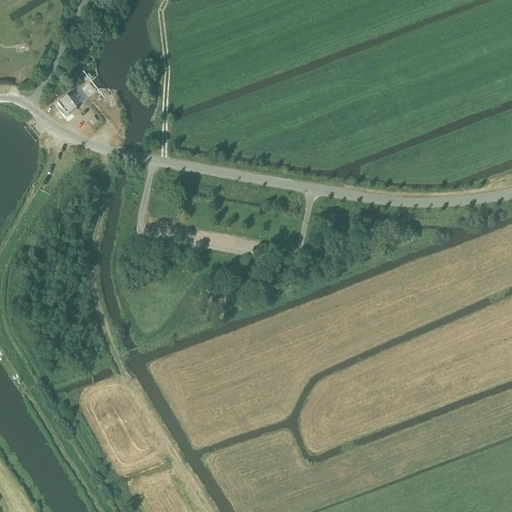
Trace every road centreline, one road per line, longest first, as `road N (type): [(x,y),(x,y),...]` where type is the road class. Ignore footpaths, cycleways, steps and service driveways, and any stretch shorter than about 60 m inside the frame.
road 1 (unclassified): [(30,108),(57,131),(110,151),(380,202),(511,195)]
road 2 (track): [(110,151),(90,279),(99,335),(114,356)]
road 3 (track): [(209,511),(114,356)]
road 4 (track): [(167,0),(159,13),(168,64),(164,163)]
road 5 (unclassified): [(30,108),(86,0)]
